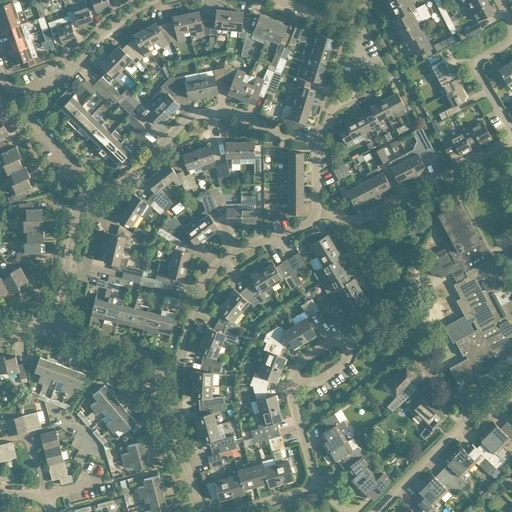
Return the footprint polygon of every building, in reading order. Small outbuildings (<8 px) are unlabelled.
[(84,0),(87,5),(89,11),(95,9),(96,12),(105,9),(104,6),(109,4),(107,0),(84,0)] [(418,21),(429,16),(423,5),(426,3),(416,8),(411,0),(383,0),(393,20),(390,22),(407,54),(416,49),(419,55),(428,51),(432,49),(418,21)] [(467,1),(472,11),(488,2),(486,0),(461,0),(463,3),(467,1)] [(17,12),(13,1),(0,5),(0,13),(2,18),(24,11),(23,10),(17,12)] [(488,2),(472,11),(477,21),(493,13),(488,2)] [(68,15),(70,21),(72,27),(78,25),(79,28),(88,25),(87,22),(92,20),(89,11),(87,5),(73,10),(67,12),(68,15)] [(216,14),(208,14),(210,34),(227,35),(227,29),(229,11),(217,9),(216,14)] [(0,26),(0,31),(21,24),(21,23),(26,21),(28,21),(24,11),(2,18),(3,23),(2,26),(0,26)] [(199,11),(185,14),(189,31),(196,29),(197,37),(210,34),(208,14),(199,14),(199,11)] [(229,11),(227,29),(239,30),(238,36),(246,37),(247,30),(248,27),(250,18),(242,17),(243,12),(229,11)] [(166,23),(173,41),(173,42),(184,39),(183,32),(189,31),(185,14),(173,16),(174,20),(166,23)] [(68,15),(48,22),(50,28),(56,26),(70,21),(68,15)] [(247,30),(246,37),(241,55),(247,56),(252,37),(264,42),(266,37),(273,20),(260,15),(253,32),(247,30)] [(273,20),(266,37),(279,42),(270,64),(276,67),(284,47),(289,34),(284,32),(286,26),(273,20)] [(21,24),(0,31),(1,35),(5,34),(8,36),(10,41),(25,35),(30,34),(26,21),(21,23),(21,24)] [(50,28),(52,33),(55,43),(61,41),(62,44),(71,41),(70,38),(75,36),(72,27),(70,21),(56,26),(50,28)] [(156,22),(144,29),(153,44),(156,49),(161,47),(162,47),(173,41),(166,23),(158,26),(156,22)] [(479,23),(464,30),(467,37),(482,29),(479,23)] [(295,26),(291,37),(296,39),(298,40),(302,29),(295,26)] [(135,38),(128,43),(140,60),(140,59),(150,53),(147,47),(153,44),(144,29),(133,35),(135,38)] [(313,44),(330,50),(333,38),(322,35),(323,32),(317,30),(314,39),(310,38),(308,42),(313,44)] [(6,50),(8,54),(34,45),(32,40),(34,39),(32,33),(30,34),(25,35),(10,41),(11,45),(10,49),(6,50)] [(454,34),(434,45),(438,52),(457,42),(454,34)] [(118,46),(109,56),(122,68),(127,63),(132,68),(135,65),(140,60),(128,43),(122,49),(118,46)] [(313,44),(309,55),(326,61),(330,50),(313,44)] [(34,45),(8,54),(9,58),(13,57),(16,58),(18,64),(24,61),(26,67),(43,61),(41,55),(37,56),(34,45)] [(284,47),(280,58),(285,60),(289,49),(284,47)] [(309,55),(306,66),(323,72),(326,61),(309,55)] [(122,68),(109,56),(100,65),(106,70),(103,72),(109,77),(111,75),(113,78),(122,68)] [(285,60),(280,58),(275,70),(280,72),(285,60)] [(446,94),(462,86),(463,85),(459,77),(457,77),(453,69),(450,71),(444,60),(432,66),(442,86),(443,85),(447,93),(446,94)] [(511,66),(510,62),(498,69),(502,76),(500,78),(505,86),(508,84),(511,89),(511,88),(511,66)] [(224,68),(223,77),(233,82),(229,93),(241,98),(247,84),(241,81),(244,72),(224,64),(224,68)] [(247,84),(241,98),(254,103),(258,92),(265,95),(268,86),(269,83),(276,67),(270,64),(269,64),(262,80),(256,78),(253,86),(247,84)] [(162,98),(157,103),(169,115),(179,105),(170,96),(172,93),(175,96),(180,92),(173,78),(166,65),(162,67),(168,79),(160,87),(162,89),(157,94),(162,98)] [(323,72),(306,66),(303,77),(320,82),(323,72)] [(198,73),(199,79),(203,95),(217,92),(215,85),(223,83),(223,77),(224,68),(212,70),(212,71),(198,73)] [(185,76),(173,78),(180,92),(188,90),(189,98),(203,95),(199,79),(186,81),(185,76)] [(101,77),(97,81),(107,91),(111,95),(110,96),(115,101),(117,99),(120,101),(119,102),(121,104),(125,100),(111,86),(102,77),(101,77)] [(298,85),(295,96),(312,101),(316,89),(310,88),(312,82),(298,78),(296,85),(298,85)] [(93,86),(86,79),(81,84),(92,95),(97,90),(93,86)] [(117,80),(111,86),(125,100),(131,94),(117,80)] [(462,86),(446,94),(453,106),(445,111),(448,116),(461,110),(458,104),(468,99),(462,86)] [(107,91),(102,95),(103,96),(106,100),(110,96),(111,95),(107,91)] [(57,111),(60,108),(70,117),(67,120),(67,121),(83,105),(73,95),(75,92),(57,111)] [(397,92),(388,97),(398,117),(404,114),(401,109),(405,106),(397,92)] [(131,94),(125,100),(139,113),(136,110),(142,104),(131,94)] [(295,96),(291,107),(309,112),(312,101),(295,96)] [(381,97),(377,99),(386,116),(390,114),(393,119),(395,118),(398,117),(388,97),(383,100),(381,97)] [(370,108),(380,128),(381,128),(379,124),(377,121),(386,116),(377,99),(374,101),(375,104),(370,107),(370,108)] [(125,100),(121,104),(130,113),(144,127),(135,117),(139,113),(125,100)] [(143,108),(153,118),(160,125),(169,115),(157,103),(152,109),(147,104),(143,108)] [(83,105),(67,121),(77,130),(93,114),(83,105)] [(282,115),(285,116),(283,124),(298,128),(300,121),(305,123),(309,112),(291,107),(285,105),(282,115)] [(370,108),(361,112),(369,129),(370,129),(371,131),(375,129),(376,130),(380,128),(370,108)] [(361,112),(352,117),(363,139),(364,139),(361,133),(369,129),(361,112)] [(144,127),(130,113),(125,118),(135,127),(147,138),(140,131),(144,127)] [(93,114),(77,130),(86,139),(102,123),(93,114)] [(341,131),(346,140),(349,147),(354,144),(363,139),(352,117),(343,122),(347,128),(341,131)] [(411,120),(402,125),(405,130),(414,126),(411,120)] [(432,125),(435,130),(441,127),(438,121),(432,125)] [(471,126),(462,131),(471,149),(472,149),(469,145),(475,142),(475,140),(477,139),(480,145),(492,138),(483,121),(472,127),(471,126)] [(102,123),(86,139),(87,140),(90,136),(99,145),(96,149),(112,132),(102,123)] [(3,124),(0,126),(0,139),(9,133),(3,124)] [(402,125),(396,128),(399,134),(405,130),(402,125)] [(135,127),(130,132),(142,143),(147,138),(135,127)] [(112,132),(96,149),(106,158),(124,139),(114,130),(112,133),(112,132)] [(456,134),(450,137),(441,141),(449,156),(455,152),(454,151),(457,150),(460,155),(471,149),(462,131),(461,131),(462,132),(457,135),(456,134)] [(390,132),(384,135),(387,140),(392,138),(390,132)] [(405,153),(408,159),(417,176),(423,173),(421,170),(426,168),(424,165),(437,157),(425,134),(416,138),(418,141),(414,147),(415,148),(410,151),(405,153)] [(124,139),(106,158),(109,155),(118,164),(115,167),(115,168),(125,158),(130,163),(130,164),(139,155),(139,154),(138,155),(133,150),(134,149),(133,149),(130,152),(125,147),(128,144),(127,143),(129,141),(125,138),(124,139)] [(390,144),(392,148),(401,143),(399,139),(390,144)] [(226,142),(226,152),(226,158),(232,158),(232,163),(240,163),(240,158),(240,142),(226,142)] [(254,142),(240,142),(240,158),(254,158),(254,173),(261,172),(260,147),(254,147),(254,142)] [(209,145),(196,150),(201,165),(214,160),(209,145)] [(3,163),(3,164),(21,156),(16,146),(1,153),(6,162),(3,163)] [(382,147),(376,151),(382,163),(389,159),(382,147)] [(188,169),(193,168),(195,174),(203,171),(201,165),(196,150),(183,155),(188,169)] [(376,151),(371,153),(377,166),(382,163),(376,151)] [(280,152),(280,157),(288,157),(288,162),(303,162),(303,152),(280,152)] [(401,155),(396,158),(407,178),(407,177),(409,180),(417,176),(408,159),(405,153),(401,155)] [(353,159),(356,164),(365,160),(362,154),(353,159)] [(21,156),(3,164),(6,170),(0,172),(0,174),(1,177),(4,176),(25,166),(22,167),(18,158),(21,156)] [(396,158),(389,162),(388,164),(398,182),(407,178),(396,158)] [(227,162),(221,163),(225,184),(226,184),(224,176),(230,175),(227,162)] [(280,168),(280,173),(303,173),(303,162),(288,162),(288,168),(280,168)] [(168,163),(156,172),(166,184),(172,179),(177,184),(181,181),(185,190),(190,188),(184,176),(180,179),(177,176),(178,175),(168,163)] [(221,163),(215,164),(220,186),(225,184),(221,163)] [(333,169),(336,175),(347,169),(344,163),(333,169)] [(25,166),(4,176),(6,180),(12,177),(14,183),(12,184),(27,177),(30,176),(25,166)] [(379,167),(370,172),(382,194),(388,191),(386,188),(390,186),(381,168),(379,167)] [(347,169),(336,175),(339,180),(350,174),(347,169)] [(173,203),(160,189),(166,184),(156,172),(146,180),(155,192),(150,197),(154,200),(165,210),(166,211),(173,203)] [(369,179),(364,182),(371,196),(377,193),(379,196),(382,194),(370,172),(366,174),(369,179)] [(190,173),(184,176),(190,188),(197,185),(192,175),(190,173)] [(303,173),(280,173),(280,176),(288,177),(288,183),(303,183),(303,173)] [(27,177),(12,184),(17,194),(32,187),(27,177)] [(355,186),(363,204),(368,201),(367,198),(371,196),(364,182),(355,186)] [(280,189),(280,193),(303,193),(303,183),(288,183),(288,189),(280,189)] [(209,187),(209,188),(217,211),(227,208),(227,223),(241,223),(241,207),(242,207),(241,203),(227,203),(223,194),(221,194),(218,186),(209,187)] [(355,186),(347,191),(346,188),(340,192),(345,201),(347,200),(347,202),(349,201),(354,209),(363,204),(355,186)] [(203,201),(208,214),(217,211),(209,188),(202,193),(205,200),(203,201)] [(241,207),(241,223),(255,223),(255,216),(261,216),(261,191),(255,191),(255,202),(241,202),(241,203),(242,207),(241,207)] [(303,193),(280,193),(280,197),(288,197),(288,203),(303,203),(303,193)] [(154,200),(150,197),(146,202),(134,194),(126,206),(139,215),(140,213),(145,217),(151,207),(161,214),(165,210),(154,200)] [(460,202),(437,214),(447,233),(441,236),(455,263),(459,261),(465,272),(493,257),(482,238),(480,239),(460,202)] [(288,203),(288,210),(280,210),(280,214),(303,214),(303,203),(288,203)] [(139,215),(126,206),(119,217),(132,226),(139,215)] [(175,206),(172,209),(176,215),(180,212),(175,206)] [(26,209),(27,220),(40,220),(43,220),(42,208),(26,209)] [(208,214),(197,223),(207,235),(218,227),(212,219),(208,214)] [(17,228),(17,231),(40,230),(40,220),(27,220),(24,220),(24,227),(17,228)] [(197,223),(186,231),(196,244),(207,235),(197,223)] [(160,225),(159,228),(160,228),(180,241),(184,235),(172,227),(169,231),(160,225)] [(104,232),(101,246),(122,251),(124,243),(129,244),(132,233),(119,226),(116,235),(104,232)] [(135,227),(132,233),(144,239),(147,234),(135,227)] [(159,228),(157,232),(177,245),(180,241),(160,228),(159,228)] [(40,230),(17,231),(20,231),(20,235),(25,235),(25,241),(20,242),(19,242),(24,242),(41,241),(44,241),(43,230),(40,230)] [(303,236),(309,246),(311,245),(315,252),(311,254),(313,258),(317,255),(334,245),(327,234),(323,237),(320,231),(303,236)] [(19,253),(17,253),(17,258),(23,259),(25,259),(25,253),(31,253),(41,252),(41,241),(24,242),(19,242),(19,245),(19,253)] [(334,245),(317,255),(324,266),(337,259),(341,256),(334,245)] [(122,251),(101,246),(97,259),(113,263),(112,269),(123,272),(142,277),(142,276),(144,270),(130,267),(127,266),(128,259),(121,257),(122,251)] [(511,298),(501,305),(494,292),(503,287),(496,274),(501,271),(493,257),(465,272),(459,261),(455,263),(453,264),(445,247),(424,259),(432,275),(438,272),(440,278),(451,272),(457,282),(453,284),(461,298),(456,300),(466,318),(453,325),(453,326),(455,325),(457,328),(451,332),(456,341),(472,332),(491,370),(499,366),(496,361),(511,352),(511,346),(507,338),(511,335),(511,298)] [(174,249),(171,262),(186,266),(190,252),(174,249)] [(299,252),(293,255),(300,266),(305,263),(299,252)] [(293,255),(288,258),(294,269),(300,266),(293,255)] [(283,264),(296,286),(302,282),(294,269),(288,258),(282,262),(283,264)] [(337,259),(324,266),(320,269),(326,279),(343,269),(337,259)] [(263,268),(261,269),(271,286),(282,279),(284,278),(291,289),(296,286),(283,264),(279,267),(276,269),(272,262),(271,260),(263,264),(263,268)] [(157,273),(155,279),(155,280),(169,283),(170,276),(183,279),(186,266),(171,262),(164,261),(163,267),(162,274),(157,273)] [(10,271),(11,274),(19,289),(20,288),(18,286),(28,280),(23,272),(20,266),(10,271)] [(254,282),(246,288),(259,303),(259,302),(261,305),(265,301),(265,289),(271,286),(261,269),(256,272),(250,275),(254,282)] [(343,269),(326,279),(333,290),(350,280),(343,269)] [(3,271),(0,271),(0,274),(8,291),(10,294),(19,289),(11,274),(6,277),(3,271)] [(123,272),(122,278),(128,280),(128,279),(141,282),(142,277),(123,272)] [(0,295),(8,291),(0,274),(0,295)] [(109,275),(108,281),(107,281),(113,283),(113,282),(126,285),(128,280),(122,278),(109,275)] [(142,276),(142,277),(141,282),(153,285),(167,289),(169,283),(155,280),(155,279),(142,276)] [(350,280),(333,290),(333,291),(337,288),(344,299),(361,289),(354,278),(350,280)] [(108,281),(98,279),(96,285),(111,289),(113,283),(107,281),(108,281)] [(167,289),(153,285),(152,292),(165,295),(171,297),(173,290),(167,289)] [(234,289),(226,299),(241,312),(249,302),(255,306),(259,303),(246,288),(240,294),(234,289)] [(361,289),(344,299),(350,310),(355,307),(357,310),(362,307),(360,304),(367,300),(361,289)] [(97,294),(96,294),(90,319),(103,322),(110,297),(105,296),(104,300),(96,298),(97,294)] [(165,295),(163,302),(179,305),(181,299),(171,297),(165,295)] [(110,297),(103,322),(116,325),(117,321),(122,304),(114,302),(114,298),(110,297)] [(311,298),(306,302),(313,313),(318,310),(311,298)] [(223,313),(218,321),(235,331),(236,331),(240,327),(233,322),(241,312),(226,299),(217,309),(223,313)] [(306,302),(300,305),(307,317),(313,313),(306,302)] [(122,304),(117,321),(130,324),(134,307),(122,304)] [(134,307),(130,324),(143,328),(147,310),(148,307),(135,304),(134,307)] [(332,306),(326,310),(333,321),(338,317),(332,306)] [(147,310),(143,328),(142,332),(155,335),(156,331),(161,313),(147,310)] [(161,313),(156,331),(169,334),(168,338),(169,338),(175,313),(161,310),(161,313)] [(320,313),(322,316),(327,324),(333,321),(326,310),(320,313)] [(257,316),(253,322),(257,325),(262,320),(257,316)] [(305,317),(294,324),(305,341),(316,335),(312,328),(315,326),(312,321),(309,323),(305,317)] [(207,326),(202,338),(221,346),(224,339),(234,344),(238,333),(236,331),(235,331),(218,321),(213,329),(207,326)] [(273,338),(283,347),(290,342),(294,348),(305,341),(294,324),(284,330),(282,326),(278,325),(267,333),(273,338)] [(472,332),(456,341),(455,341),(463,355),(465,354),(467,358),(449,367),(457,382),(482,368),(485,374),(491,370),(472,332)] [(204,353),(202,363),(221,367),(222,361),(216,358),(221,346),(202,338),(197,351),(204,353)] [(267,351),(263,362),(281,370),(286,358),(279,355),(283,347),(273,338),(271,341),(267,340),(264,349),(267,351)] [(19,372),(19,371),(15,356),(5,358),(8,371),(7,371),(8,374),(19,372)] [(40,357),(36,366),(35,371),(41,373),(38,382),(43,383),(51,361),(40,357)] [(51,361),(43,383),(48,385),(51,377),(58,379),(63,365),(51,361)] [(254,385),(253,387),(267,387),(270,379),(276,382),(281,370),(263,362),(258,374),(254,372),(250,384),(254,385)] [(192,384),(212,385),(213,373),(220,373),(221,367),(202,363),(200,371),(193,371),(192,384)] [(63,365),(58,379),(64,382),(61,390),(66,392),(74,369),(63,365)] [(387,383),(394,390),(398,395),(394,399),(400,404),(402,402),(414,392),(408,386),(416,377),(404,366),(387,383)] [(74,369),(66,392),(71,394),(74,385),(81,388),(86,374),(74,369)] [(212,385),(192,384),(192,397),(199,397),(200,407),(219,404),(225,403),(224,396),(212,398),(212,385)] [(91,405),(94,410),(114,392),(111,389),(109,390),(104,385),(93,395),(97,400),(91,405)] [(267,387),(253,387),(257,400),(256,400),(260,412),(279,407),(275,394),(269,396),(267,387)] [(114,392),(94,410),(98,414),(105,408),(109,413),(120,403),(116,398),(118,396),(114,392)] [(40,393),(38,398),(49,402),(51,397),(40,393)] [(424,394),(417,402),(410,409),(416,415),(417,414),(419,417),(422,420),(421,421),(432,431),(440,423),(440,422),(446,417),(439,410),(433,403),(424,394)] [(85,396),(75,411),(82,420),(86,417),(80,410),(89,399),(85,396)] [(51,397),(49,402),(61,407),(63,402),(51,397)] [(120,403),(109,413),(113,418),(106,424),(110,428),(130,411),(127,407),(125,409),(120,403)] [(194,417),(198,430),(217,425),(214,412),(220,411),(219,404),(200,407),(201,415),(194,417)] [(251,430),(252,436),(253,437),(265,433),(264,428),(276,425),(275,422),(282,419),(279,407),(260,412),(262,422),(257,424),(258,428),(251,430)] [(37,411),(22,415),(26,431),(41,427),(37,411)] [(130,411),(110,428),(114,432),(120,427),(125,432),(136,422),(131,416),(133,415),(130,411)] [(321,444),(327,453),(347,442),(343,435),(346,434),(348,427),(344,420),(340,422),(334,413),(323,420),(329,429),(323,432),(328,440),(321,444)] [(6,420),(8,425),(10,435),(26,431),(22,415),(6,420)] [(86,417),(82,420),(88,426),(91,423),(86,417)] [(494,422),(486,430),(503,447),(511,439),(511,440),(511,427),(506,422),(507,424),(501,430),(494,422)] [(373,427),(382,436),(386,432),(377,423),(373,427)] [(217,425),(198,430),(201,442),(209,440),(211,449),(235,442),(233,435),(221,438),(220,437),(217,425)] [(96,429),(93,432),(98,438),(102,435),(96,429)] [(265,433),(253,437),(254,442),(268,438),(268,439),(280,435),(279,429),(269,432),(265,433)] [(56,430),(40,434),(44,449),(60,445),(56,430)] [(483,443),(477,449),(483,455),(485,457),(496,468),(503,461),(496,454),(499,451),(507,459),(511,455),(503,447),(486,430),(478,438),(483,443)] [(102,435),(98,438),(103,445),(107,442),(102,435)] [(280,435),(268,439),(270,445),(283,441),(281,435),(280,435)] [(12,441),(0,444),(0,457),(1,461),(16,457),(12,441)] [(121,454),(123,459),(146,453),(148,452),(147,448),(145,448),(143,441),(128,445),(130,452),(121,454)] [(283,441),(270,445),(274,458),(281,483),(294,479),(292,472),(295,471),(291,456),(283,458),(280,449),(285,448),(283,441)] [(235,442),(211,449),(213,455),(220,453),(237,448),(235,442)] [(347,442),(327,453),(333,463),(346,455),(353,463),(359,459),(364,453),(358,447),(352,450),(347,442)] [(460,445),(453,452),(469,469),(476,461),(483,455),(472,444),(471,444),(471,445),(465,451),(460,445)] [(60,445),(44,449),(48,465),(64,460),(60,445)] [(146,453),(123,459),(125,465),(133,462),(135,469),(149,465),(147,458),(150,457),(148,452),(146,453)] [(455,472),(449,478),(461,489),(463,491),(467,487),(465,485),(467,482),(462,477),(469,469),(453,452),(444,461),(455,472)] [(213,455),(207,456),(209,463),(222,459),(220,453),(213,455)] [(345,470),(352,478),(349,482),(357,490),(373,473),(365,466),(371,460),(364,453),(359,459),(353,463),(345,470)] [(496,468),(485,457),(478,464),(489,475),(490,474),(496,468)] [(262,461),(262,463),(269,486),(281,483),(274,458),(262,461)] [(222,459),(209,463),(211,469),(223,465),(222,459)] [(64,460),(48,465),(52,480),(60,478),(61,484),(72,481),(71,475),(68,475),(64,460)] [(262,463),(250,466),(256,485),(267,482),(269,486),(262,463)] [(250,466),(238,470),(239,474),(243,489),(256,485),(250,466)] [(496,468),(490,474),(494,477),(499,471),(496,468)] [(11,469),(3,471),(6,480),(14,478),(11,469)] [(373,473),(357,490),(364,497),(375,486),(380,491),(391,480),(383,473),(378,478),(373,473)] [(432,473),(424,481),(441,498),(448,490),(454,496),(461,489),(449,478),(443,484),(432,473)] [(239,474),(227,477),(232,497),(245,493),(243,489),(239,474)] [(137,488),(139,493),(162,487),(164,486),(163,481),(161,482),(159,475),(144,479),(146,485),(137,488)] [(227,477),(224,478),(214,481),(216,487),(212,488),(214,493),(217,492),(220,500),(232,497),(227,477)] [(120,481),(124,497),(129,495),(124,480),(120,481)] [(418,503),(421,506),(427,511),(430,511),(438,505),(436,503),(441,498),(424,481),(416,489),(424,497),(418,503)] [(477,491),(481,495),(487,489),(484,485),(477,491)] [(162,487),(139,493),(140,498),(149,496),(150,503),(165,499),(163,492),(166,491),(164,486),(162,487)] [(129,495),(124,497),(127,508),(133,506),(132,502),(131,503),(129,495)] [(152,509),(144,511),(143,511),(163,511),(168,511),(170,510),(169,505),(167,506),(165,499),(150,503),(152,509)] [(309,500),(305,505),(310,509),(314,504),(309,500)]
